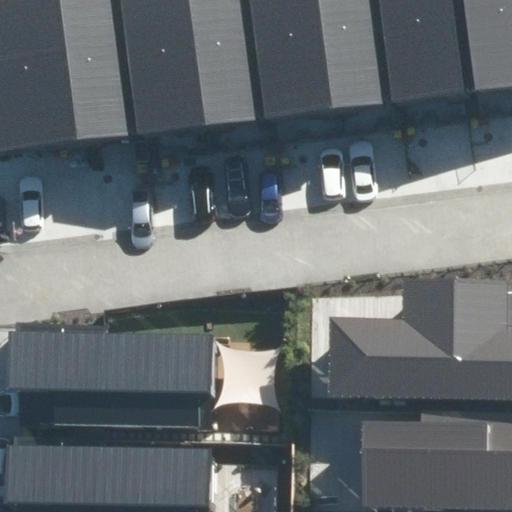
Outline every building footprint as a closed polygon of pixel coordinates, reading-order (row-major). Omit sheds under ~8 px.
[(0,0),(0,151),(79,142),(60,0),(0,0)] [(111,0),(60,0),(79,142),(128,134),(111,0)] [(188,0),(117,0),(137,135),(206,126),(188,0)] [(240,0),(188,0),(206,126),(255,119),(240,0)] [(317,0),(247,0),(264,119),(332,110),(317,0)] [(368,0),(317,0),(332,110),(381,103),(368,0)] [(451,0),(377,0),(392,102),(465,91),(451,0)] [(511,0),(465,0),(476,91),(511,87),(511,0)] [(349,321),(348,388),(511,391),(511,323),(511,324),(511,291),(511,287),(415,286),(415,323),(349,321)] [(16,332),(9,332),(8,389),(55,390),(55,425),(196,427),(196,393),(210,393),(211,333),(110,333),(110,323),(16,322),(16,332)] [(381,424),(381,499),(511,499),(511,410),(428,410),(428,425),(381,424)] [(14,445),(6,445),(5,502),(53,503),(52,511),(195,511),(196,507),(208,507),(209,449),(98,446),(98,439),(14,438),(14,445)]
